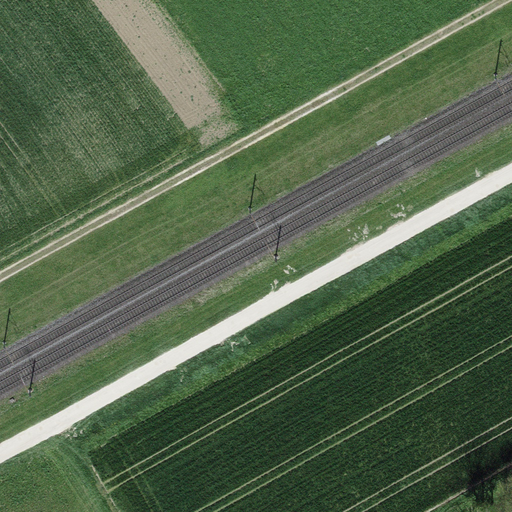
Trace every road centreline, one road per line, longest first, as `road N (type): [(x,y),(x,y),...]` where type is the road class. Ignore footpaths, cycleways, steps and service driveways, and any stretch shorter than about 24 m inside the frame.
road 1 (track): [(0,453),(511,172)]
road 2 (track): [(0,276),(504,0)]
